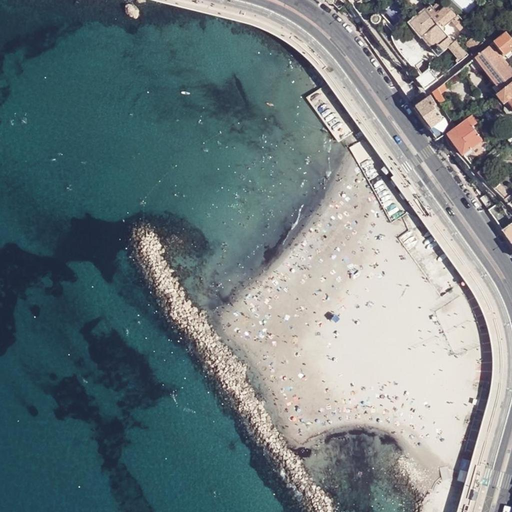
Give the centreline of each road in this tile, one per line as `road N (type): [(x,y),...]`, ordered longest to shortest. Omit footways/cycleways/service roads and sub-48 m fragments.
road 1 (secondary): [(255,0),(294,17),(342,62),(478,252),(511,315)]
road 2 (secondary): [(511,275),(331,25),(293,0)]
